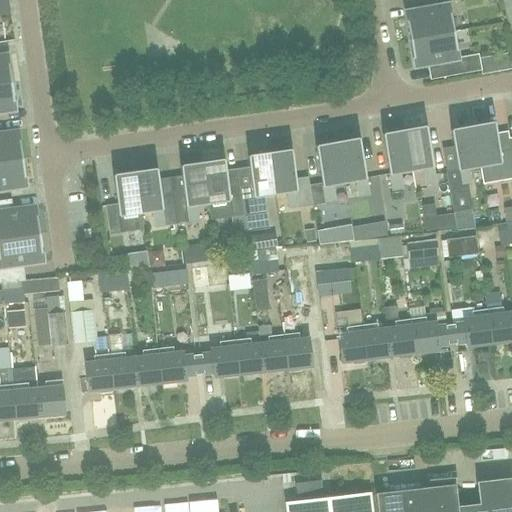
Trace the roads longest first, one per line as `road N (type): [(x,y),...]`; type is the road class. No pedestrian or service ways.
road 1 (residential): [(0,471),(511,419)]
road 2 (residential): [(41,128),(78,147),(387,97)]
road 3 (residential): [(41,128),(62,269)]
road 4 (residential): [(23,0),(41,128)]
road 5 (residential): [(387,97),(509,78)]
